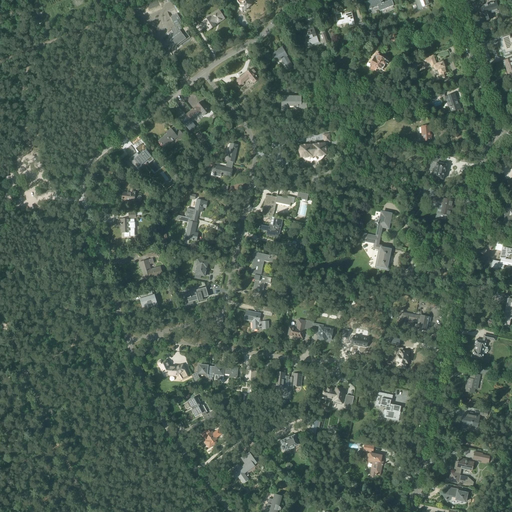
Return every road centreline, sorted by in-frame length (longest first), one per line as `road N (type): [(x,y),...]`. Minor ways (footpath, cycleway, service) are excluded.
road 1 (tertiary): [(410,511),(490,132)]
road 2 (unclassified): [(127,340),(82,180),(92,160),(203,72)]
road 3 (residential): [(223,314),(254,151),(203,72)]
road 4 (unclassified): [(229,511),(160,417),(127,340)]
road 5 (track): [(85,511),(24,373)]
road 6 (tertiary): [(490,132),(454,0)]
road 7 (unclassified): [(203,72),(298,0)]
